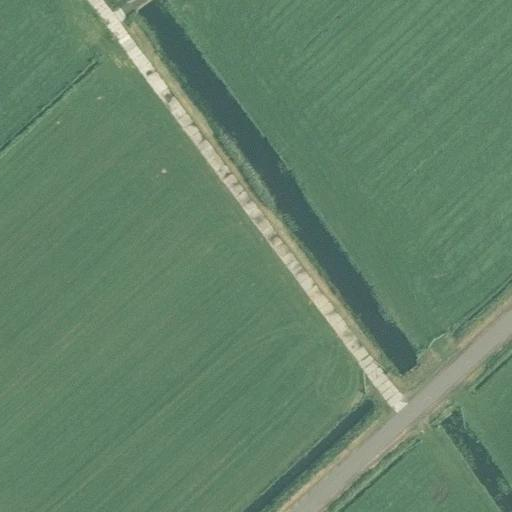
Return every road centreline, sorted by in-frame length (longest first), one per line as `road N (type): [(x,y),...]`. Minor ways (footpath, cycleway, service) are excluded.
road 1 (unknown): [(399,432),(88,0)]
road 2 (tertiary): [(313,511),(511,329)]
